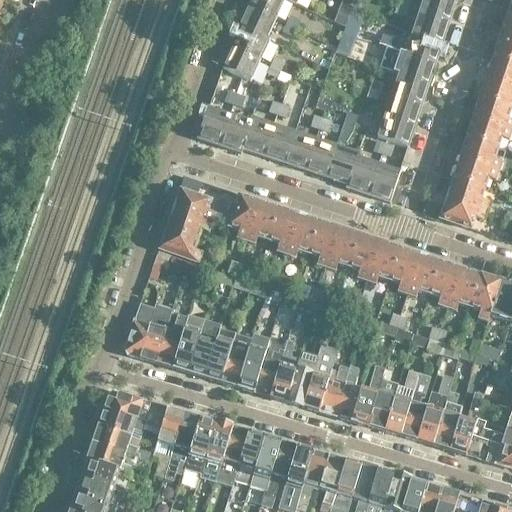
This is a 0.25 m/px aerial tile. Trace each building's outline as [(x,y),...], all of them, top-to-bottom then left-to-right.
[(279,0),(250,0),(246,9),(275,23),(285,2),(279,0)] [(412,2),(404,0),(398,0),(397,7),(409,11),(412,2)] [(451,0),(422,0),(419,13),(449,23),(457,2),(451,0)] [(342,4),(337,14),(348,19),(352,8),(342,4)] [(409,11),(397,7),(394,15),(406,19),(409,11)] [(246,9),(237,28),(269,43),(270,42),(267,41),(275,23),(246,9)] [(419,13),(412,34),(442,44),(449,23),(419,13)] [(296,32),(300,24),(289,19),(285,27),(296,32)] [(511,21),(506,20),(499,40),(511,44),(511,21)] [(292,40),(296,32),(285,27),(281,35),(292,40)] [(240,30),(231,49),(260,63),(269,43),(237,28),(237,29),(240,30)] [(412,34),(405,55),(435,65),(442,44),(412,34)] [(398,44),(385,40),(383,49),(395,53),(398,44)] [(511,44),(499,40),(493,59),(511,65),(511,44)] [(231,49),(222,70),(227,72),(227,73),(251,84),(260,63),(231,49)] [(395,53),(382,49),(380,57),(392,61),(395,53)] [(405,55),(398,76),(428,86),(435,65),(405,55)] [(511,65),(493,59),(486,81),(511,89),(511,65)] [(284,66),(273,60),(270,67),(281,73),(284,66)] [(281,73),(270,67),(265,77),(276,82),(281,73)] [(398,76),(391,97),(421,107),(428,86),(398,76)] [(511,89),(486,81),(479,100),(511,111),(511,109),(511,89)] [(383,87),(371,83),(368,91),(381,95),(383,87)] [(381,95),(368,91),(365,99),(378,104),(381,95)] [(233,107),(236,96),(228,93),(224,105),(233,107)] [(242,110),(245,98),(236,96),(233,107),(242,110)] [(316,111),(324,114),(329,100),(320,97),(316,111)] [(391,97),(384,118),(414,128),(421,107),(391,97)] [(479,100),(472,120),(511,133),(511,122),(508,121),(511,111),(479,100)] [(276,119),(280,107),(271,105),(268,116),(276,119)] [(285,122),(289,110),(280,107),(276,119),(285,122)] [(214,112),(207,110),(197,141),(221,148),(230,118),(214,112)] [(358,120),(346,116),(343,124),(356,128),(358,120)] [(230,118),(221,148),(241,155),(252,121),(250,120),(249,124),(230,118)] [(318,133),(322,121),(313,118),(309,130),(318,133)] [(414,128),(384,118),(377,140),(401,148),(401,147),(407,149),(414,128)] [(472,120),(466,140),(498,151),(502,140),(509,143),(511,133),(472,120)] [(252,121),(241,155),(243,152),(263,159),(273,128),(252,121)] [(327,136),(331,124),(322,121),(318,133),(327,136)] [(356,129),(343,125),(341,133),(353,137),(356,129)] [(273,128),(263,159),(285,166),(294,135),(273,128)] [(294,135),(285,166),(305,173),(315,142),(294,135)] [(466,140),(459,160),(499,173),(511,177),(511,176),(511,169),(501,166),(502,164),(495,162),(498,151),(466,140)] [(315,142),(305,173),(326,180),(336,149),(315,142)] [(381,157),(385,145),(376,142),(372,154),(381,157)] [(394,148),(385,145),(381,157),(390,160),(394,148)] [(336,149),(326,180),(347,186),(346,190),(347,191),(358,156),(336,149)] [(358,156),(347,191),(368,197),(378,167),(358,160),(359,156),(358,156)] [(459,160),(452,181),(485,191),(488,181),(496,183),(499,173),(459,160)] [(378,167),(368,197),(389,205),(399,174),(393,172),(378,167)] [(183,179),(180,191),(197,197),(201,185),(183,179)] [(452,181),(446,201),(485,214),(489,204),(482,202),(485,191),(452,181)] [(180,191),(173,211),(212,224),(215,216),(208,213),(212,202),(197,197),(180,191)] [(238,196),(230,219),(227,229),(227,230),(238,233),(236,241),(245,243),(258,203),(238,196)] [(446,201),(439,221),(471,231),(473,226),(474,226),(475,221),(482,223),(485,214),(446,201)] [(258,203),(245,243),(254,247),(258,239),(267,243),(279,210),(258,203)] [(279,210),(267,243),(278,247),(276,254),(284,257),(298,216),(279,210)] [(173,211),(166,231),(198,242),(202,232),(208,235),(212,224),(173,211)] [(227,230),(227,229),(230,219),(223,216),(219,228),(227,231),(227,230)] [(298,216),(284,257),(295,260),(298,253),(307,256),(318,223),(298,216)] [(511,224),(504,222),(501,229),(511,232),(511,224)] [(318,223),(307,256),(319,260),(316,267),(325,270),(339,230),(318,223)] [(339,230),(325,270),(335,273),(338,266),(347,269),(359,237),(339,230)] [(166,231),(159,252),(168,255),(167,256),(198,267),(202,256),(194,253),(198,242),(166,231)] [(359,237),(347,269),(359,273),(357,280),(365,283),(379,243),(359,237)] [(209,238),(207,245),(219,249),(222,242),(209,238)] [(379,243),(365,283),(376,287),(378,279),(387,282),(398,250),(379,243)] [(207,246),(204,254),(217,258),(219,250),(207,246)] [(398,250),(387,282),(399,287),(397,294),(407,297),(420,257),(398,250)] [(168,255),(159,252),(154,265),(168,270),(172,258),(167,256),(168,255)] [(420,257),(407,297),(416,300),(418,293),(428,296),(440,264),(420,257)] [(186,262),(172,258),(168,269),(182,273),(186,262)] [(226,273),(234,276),(238,264),(230,262),(226,273)] [(186,263),(182,273),(199,279),(202,268),(186,263)] [(238,264),(234,276),(242,278),(245,266),(238,264)] [(440,264),(428,296),(439,300),(437,307),(445,310),(459,270),(440,264)] [(202,268),(199,279),(215,284),(218,273),(202,268)] [(459,270),(445,310),(456,313),(459,306),(469,309),(480,277),(459,270)] [(231,289),(235,279),(218,273),(215,284),(231,289)] [(270,274),(266,286),(273,289),(277,276),(270,274)] [(278,276),(274,289),(281,292),(285,279),(278,276)] [(480,277),(469,309),(480,313),(477,320),(487,324),(490,317),(500,284),(480,277)] [(248,294),(251,284),(235,279),(231,289),(248,294)] [(264,299),(268,289),(251,284),(248,294),(264,299)] [(511,287),(500,284),(490,317),(510,323),(511,316),(511,287)] [(311,287),(307,300),(314,302),(318,289),(311,287)] [(319,290),(315,303),(322,305),(326,292),(319,290)] [(284,296),(281,305),(295,310),(298,301),(284,296)] [(139,309),(124,351),(128,357),(140,361),(151,327),(155,314),(153,314),(158,300),(148,297),(144,311),(139,309)] [(350,300),(346,313),(354,316),(358,303),(350,300)] [(299,301),(296,310),(311,315),(314,306),(299,301)] [(358,303),(354,316),(362,318),(366,306),(358,303)] [(316,306),(314,314),(329,319),(332,311),(316,306)] [(348,316),(332,311),(329,319),(345,324),(348,316)] [(88,314),(84,326),(102,332),(106,321),(88,314)] [(151,327),(140,361),(156,365),(166,331),(159,329),(163,317),(155,314),(151,327)] [(396,328),(400,317),(392,314),(388,326),(396,328)] [(166,331),(156,365),(172,370),(182,337),(187,319),(177,315),(172,334),(166,331)] [(365,321),(348,316),(345,324),(362,330),(365,321)] [(407,319),(400,317),(396,328),(404,331),(407,319)] [(381,327),(365,321),(362,330),(379,335),(379,334),(381,327)] [(182,337),(172,370),(188,375),(199,342),(192,340),(196,326),(186,323),(182,337)] [(214,346),(203,379),(220,385),(231,351),(224,349),(232,327),(221,324),(214,346)] [(382,325),(381,327),(379,334),(394,339),(397,330),(382,325)] [(436,342),(439,331),(432,328),(428,340),(436,342)] [(199,342),(188,375),(203,379),(214,346),(218,333),(208,330),(205,344),(199,342)] [(398,331),(393,344),(409,349),(410,345),(413,336),(398,331)] [(436,342),(443,345),(447,333),(439,331),(436,342)] [(236,334),(231,351),(220,385),(237,390),(247,356),(253,339),(236,334)] [(410,345),(425,350),(429,341),(413,336),(410,345)] [(425,353),(441,358),(445,346),(429,341),(425,353)] [(468,354),(476,356),(480,343),(472,341),(468,354)] [(279,366),(269,399),(286,404),(296,371),(299,361),(291,359),(295,345),(287,342),(279,366)] [(247,356),(237,390),(253,394),(263,361),(257,359),(261,346),(252,343),(247,356)] [(477,357),(489,361),(496,363),(500,352),(480,345),(476,356),(477,357)] [(321,346),(312,375),(302,409),(319,414),(332,371),(338,351),(321,346)] [(442,357),(458,362),(461,351),(446,346),(442,357)] [(263,361),(253,394),(269,399),(279,366),(283,353),(279,351),(278,355),(272,354),(269,363),(263,361)] [(474,365),(477,357),(476,356),(468,354),(462,352),(459,360),(474,365)] [(474,365),(486,369),(489,361),(477,357),(474,365)] [(345,385),(334,418),(351,423),(361,390),(355,388),(359,372),(358,369),(351,366),(345,385)] [(332,371),(319,414),(334,418),(345,385),(349,370),(340,367),(338,373),(332,371)] [(361,390),(351,423),(368,428),(378,395),(382,382),(385,371),(375,368),(367,392),(361,390)] [(296,371),(286,404),(302,409),(312,375),(296,371)] [(398,387),(385,433),(401,438),(419,374),(409,371),(403,388),(398,387)] [(419,374),(401,438),(417,443),(427,410),(419,408),(422,398),(424,398),(430,378),(419,374)] [(432,393),(427,410),(417,443),(432,447),(442,415),(449,393),(453,378),(444,376),(438,395),(432,393)] [(378,395),(368,428),(385,433),(398,387),(382,382),(378,395)] [(442,415),(432,447),(449,452),(459,420),(458,419),(461,410),(455,408),(458,397),(449,393),(442,415)] [(107,398),(103,411),(137,422),(142,409),(140,409),(143,403),(115,395),(107,398)] [(459,420),(449,452),(466,457),(472,438),(475,425),(476,421),(484,398),(474,395),(465,422),(459,420)] [(482,403),(511,412),(511,404),(485,395),(482,403)] [(103,411),(97,428),(140,442),(146,424),(103,411)] [(165,417),(157,444),(164,445),(154,477),(164,481),(173,448),(174,448),(184,416),(167,411),(165,417)] [(184,416),(174,448),(164,481),(174,484),(180,464),(186,466),(189,453),(200,420),(184,416)] [(200,420),(189,453),(184,472),(199,477),(205,458),(215,425),(200,420)] [(472,438),(500,447),(511,450),(511,431),(506,429),(503,437),(483,431),(485,424),(476,421),(475,425),(472,438)] [(215,425),(205,458),(201,472),(218,477),(222,463),(233,430),(215,425)] [(97,428),(91,445),(125,456),(138,460),(139,456),(136,455),(140,442),(97,428)] [(233,430),(222,463),(219,472),(226,474),(222,486),(232,489),(239,467),(248,435),(233,430)] [(248,435),(239,467),(234,484),(250,488),(255,472),(264,439),(248,435)] [(472,438),(466,457),(477,460),(483,442),(472,438)] [(264,439),(255,472),(260,474),(251,504),(261,507),(270,477),(280,444),(264,439)] [(485,463),(493,466),(511,470),(511,450),(500,447),(487,443),(486,447),(489,448),(485,463)] [(280,444),(270,477),(261,507),(271,510),(280,480),(286,482),(296,449),(280,444)] [(91,445),(86,461),(120,472),(129,475),(131,469),(147,475),(150,464),(125,456),(91,445)] [(296,449),(286,482),(292,483),(284,511),(294,511),(303,486),(313,454),(296,449)] [(313,454),(303,486),(295,511),(299,511),(304,511),(312,489),(319,491),(329,458),(313,454)] [(329,458),(319,491),(326,494),(319,511),(329,511),(335,496),(345,463),(329,458)] [(86,461),(80,479),(114,489),(139,497),(142,488),(126,483),(129,475),(120,472),(86,461)] [(345,463),(335,496),(329,511),(340,511),(344,499),(351,501),(360,468),(345,463)] [(360,468),(351,501),(357,503),(354,511),(366,511),(368,506),(378,473),(360,468)] [(378,473),(368,506),(366,511),(375,511),(377,508),(384,510),(394,478),(378,473)] [(394,478),(384,510),(383,511),(400,511),(410,482),(394,478)] [(80,479),(74,496),(115,508),(117,502),(128,505),(131,495),(114,489),(80,479)] [(410,482),(400,511),(418,511),(426,487),(410,482)] [(435,511),(442,492),(426,487),(418,511),(435,511)] [(457,500),(458,496),(442,492),(435,511),(453,511),(454,511),(457,500)] [(74,496),(68,511),(115,511),(116,509),(74,496)] [(454,511),(510,511),(464,498),(463,502),(457,500),(454,511)]
